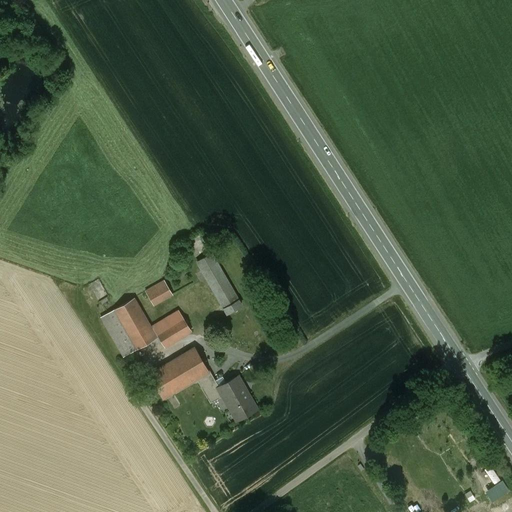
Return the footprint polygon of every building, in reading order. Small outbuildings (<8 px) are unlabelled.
[(211,254),(197,262),(228,315),(241,307),(211,254)] [(164,281),(146,292),(154,305),(172,295),(164,281)] [(156,338),(134,299),(101,318),(124,357),(156,338)] [(191,331),(178,311),(152,327),(165,347),(191,331)] [(195,348),(149,375),(163,399),(196,379),(208,372),(195,348)] [(196,379),(209,401),(221,394),(218,388),(208,372),(196,379)] [(257,409),(239,376),(218,388),(221,394),(236,421),(257,409)] [(475,470),(479,481),(489,477),(493,486),(499,484),(491,464),(475,470)]
